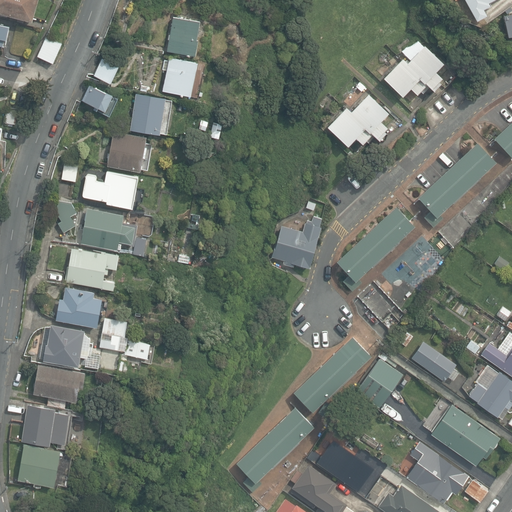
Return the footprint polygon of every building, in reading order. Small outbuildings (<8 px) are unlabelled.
[(0,0),(0,13),(32,22),(38,0),(0,0)] [(465,0),(477,20),(487,15),(483,9),(490,6),(488,3),(493,0),(465,0)] [(511,13),(503,15),(507,36),(511,35),(511,13)] [(195,56),(198,41),(197,40),(200,21),(172,17),(167,51),(195,56)] [(7,40),(9,27),(0,24),(0,46),(3,47),(5,40),(7,40)] [(38,56),(53,63),(62,43),(47,36),(38,56)] [(402,58),(383,78),(402,97),(409,88),(417,95),(427,85),(431,90),(441,79),(435,72),(444,64),(425,44),(407,63),(402,58)] [(163,91),(190,97),(197,63),(170,57),(163,91)] [(94,75),(111,83),(119,66),(103,58),(94,75)] [(89,86),(83,100),(99,107),(105,111),(103,114),(110,117),(119,98),(113,96),(105,93),(89,86)] [(389,112),(368,93),(351,112),(346,107),(327,128),(347,146),(355,138),(362,145),(372,134),(377,139),(387,129),(380,122),(389,112)] [(136,94),(131,131),(167,136),(172,100),(136,94)] [(7,107),(4,123),(15,125),(17,109),(7,107)] [(511,123),(503,132),(496,138),(511,155),(511,123)] [(114,131),(108,166),(140,172),(141,168),(148,169),(153,144),(145,143),(146,137),(114,131)] [(442,215),(498,162),(493,156),(480,142),(479,143),(464,157),(428,190),(420,197),(432,210),(439,217),(442,215)] [(62,178),(76,181),(79,163),(65,161),(62,178)] [(139,177),(107,172),(105,183),(96,181),(97,175),(86,174),(83,197),(106,201),(106,205),(132,209),(133,205),(138,206),(139,201),(142,202),(144,189),(138,188),(139,177)] [(58,223),(64,232),(77,224),(71,215),(77,212),(71,203),(58,200),(56,212),(61,221),(58,223)] [(360,279),(417,226),(411,220),(398,206),(339,261),(351,275),(357,281),(360,279)] [(124,214),(88,208),(83,244),(118,250),(118,249),(121,249),(122,242),(135,245),(133,254),(143,255),(146,238),(137,237),(139,224),(123,222),(124,214)] [(445,218),(442,215),(439,217),(432,210),(425,217),(434,227),(445,218)] [(275,243),(271,257),(284,261),(283,265),(293,267),(294,264),(309,267),(321,227),(320,227),(322,218),(313,216),(311,221),(307,220),(306,223),(305,222),(302,231),(281,225),(276,243),(275,243)] [(102,287),(113,289),(114,282),(104,280),(105,273),(108,274),(109,267),(117,268),(118,261),(125,262),(126,256),(119,254),(102,251),(102,252),(72,248),(69,267),(68,266),(66,279),(67,280),(67,281),(102,287)] [(178,261),(189,263),(190,256),(180,254),(178,261)] [(357,281),(351,275),(344,281),(353,291),(363,282),(360,279),(357,281)] [(56,319),(98,326),(99,317),(102,298),(94,297),(95,291),(66,286),(64,299),(60,298),(57,317),(56,319)] [(505,320),(511,311),(503,306),(497,315),(505,320)] [(391,312),(382,321),(390,330),(400,320),(391,312)] [(125,336),(128,321),(105,317),(100,346),(119,350),(121,335),(125,336)] [(44,360),(79,366),(85,330),(51,324),(48,345),(46,344),(44,360)] [(406,346),(414,336),(407,331),(400,342),(406,346)] [(314,412),(373,356),(354,336),(296,392),(314,412)] [(466,346),(475,353),(480,346),(471,339),(466,346)] [(142,341),(129,341),(129,356),(142,356),(142,341)] [(453,380),(459,372),(453,368),(457,364),(423,341),(411,358),(445,381),(448,377),(453,380)] [(511,346),(507,354),(489,342),(481,354),(511,375),(511,346)] [(380,407),(403,374),(396,368),(399,364),(382,352),(378,357),(380,358),(357,391),(380,407)] [(48,404),(65,407),(67,398),(77,400),(79,386),(83,387),(85,372),(39,364),(34,393),(49,395),(48,404)] [(478,383),(487,389),(498,373),(487,365),(475,381),(478,383)] [(477,402),(497,416),(505,406),(509,408),(511,403),(511,379),(499,371),(498,373),(487,389),(478,383),(469,395),(478,401),(477,402)] [(414,385),(419,379),(412,374),(408,381),(414,385)] [(22,440),(50,444),(50,441),(65,444),(70,414),(55,412),(56,408),(28,403),(22,440)] [(321,414),(330,420),(338,409),(329,403),(321,414)] [(452,404),(431,434),(475,465),(482,456),(486,458),(500,438),(452,404)] [(260,480),(316,426),(297,406),(238,463),(250,476),(257,483),(260,480)] [(509,408),(505,406),(497,416),(501,419),(509,408)] [(335,439),(318,462),(359,492),(376,468),(335,439)] [(406,476),(443,502),(446,498),(447,499),(452,492),(451,490),(452,490),(456,493),(469,475),(419,440),(410,453),(418,459),(406,476)] [(34,485),(41,486),(41,483),(55,485),(61,449),(24,443),(18,479),(35,482),(34,485)] [(290,493),(316,511),(343,511),(347,507),(330,495),(337,486),(310,466),(290,493)] [(263,483),(260,480),(257,483),(250,476),(244,481),(254,492),(263,483)] [(480,501),(488,490),(480,484),(473,479),(465,490),(480,501)] [(379,505),(387,511),(441,511),(401,484),(393,495),(389,491),(379,505)] [(304,511),(298,507),(297,508),(286,500),(277,511),(304,511)]
